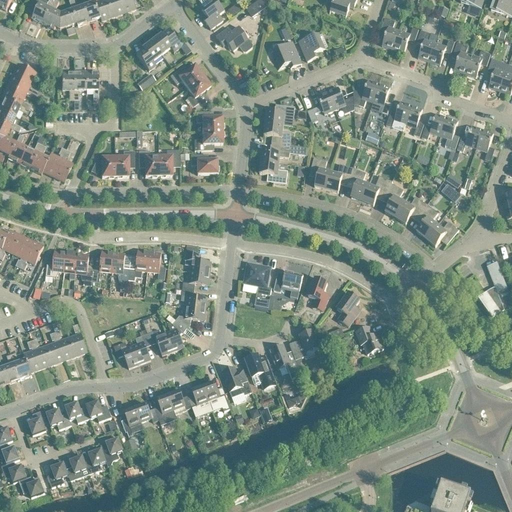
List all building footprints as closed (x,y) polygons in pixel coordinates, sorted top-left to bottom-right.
[(0,0),(0,10),(6,14),(12,0),(0,0)] [(43,27),(55,3),(50,1),(48,5),(42,2),(41,3),(35,0),(29,13),(35,16),(32,22),(43,27)] [(101,21),(93,0),(88,0),(91,7),(84,9),(89,25),(101,21)] [(113,20),(107,1),(100,3),(98,0),(93,0),(101,21),(102,24),(113,20)] [(125,16),(119,0),(110,0),(107,1),(113,20),(125,16)] [(132,0),(119,0),(125,16),(137,12),(132,0)] [(219,19),(225,15),(216,3),(213,5),(211,1),(208,0),(204,0),(203,0),(201,4),(202,7),(205,11),(202,13),(208,20),(204,23),(211,33),(223,24),(219,19)] [(354,12),(358,1),(356,0),(328,0),(327,3),(333,5),(330,14),(346,19),(349,10),(354,12)] [(480,20),(482,12),(481,12),(485,0),(462,0),(461,5),(472,9),(470,16),(480,20)] [(492,13),(511,20),(511,18),(511,1),(506,0),(495,0),(495,2),(494,1),(492,7),(493,8),(491,13),(492,13)] [(89,25),(84,9),(77,11),(74,2),(69,4),(73,13),(77,27),(78,29),(89,25)] [(253,19),(266,9),(261,2),(247,12),(253,19)] [(55,30),(61,17),(55,14),(59,5),(55,3),(43,27),(55,33),(56,30),(55,30)] [(233,18),(240,12),(236,7),(229,13),(233,18)] [(446,21),(449,13),(440,10),(437,18),(446,21)] [(77,27),(73,13),(61,17),(55,30),(56,30),(61,33),(66,31),(68,38),(76,35),(74,31),(71,32),(70,29),(77,27)] [(393,53),(399,34),(393,32),(395,25),(385,21),(381,33),(387,35),(382,49),(393,53)] [(287,30),(283,32),(287,42),(291,40),(287,30)] [(252,48),(239,31),(232,36),(229,31),(216,40),(222,47),(226,44),(234,56),(235,56),(232,52),(238,48),(244,55),(246,55),(252,51),(252,48)] [(410,37),(399,34),(393,53),(404,56),(409,43),(415,45),(419,33),(413,31),(410,37)] [(173,55),(180,50),(174,42),(168,33),(161,38),(160,37),(151,44),(161,58),(170,51),(173,55)] [(429,65),(436,46),(429,44),(431,37),(421,33),(417,46),(423,48),(418,61),(429,65)] [(504,42),(507,36),(500,34),(498,40),(504,42)] [(325,52),(318,36),(299,45),(307,65),(319,60),(317,56),(325,52)] [(174,42),(180,50),(183,48),(177,40),(174,42)] [(446,50),(436,46),(429,65),(440,69),(445,55),(451,57),(455,45),(449,43),(446,50)] [(152,65),(161,58),(151,44),(141,52),(142,52),(136,57),(148,74),(155,69),(152,65)] [(289,68),(291,72),(302,67),(293,45),(273,54),(281,71),(289,68)] [(465,77),(472,58),(466,56),(468,49),(457,46),(453,58),(459,60),(454,73),(465,77)] [(334,53),(336,58),(346,54),(344,49),(334,53)] [(487,70),(491,57),(481,54),(478,61),(472,58),(465,77),(476,81),(481,67),(487,70)] [(500,94),(508,69),(492,63),(487,75),(493,77),(489,91),(500,94)] [(17,67),(12,78),(39,91),(41,87),(35,84),(34,86),(31,84),(35,76),(17,67)] [(186,91),(202,79),(194,68),(185,75),(182,70),(170,79),(176,88),(181,84),(186,91)] [(511,70),(508,69),(500,94),(511,98),(511,94),(511,70)] [(74,103),(73,75),(61,75),(61,93),(69,93),(69,103),(74,103)] [(86,93),(86,75),(73,75),(74,103),(78,103),(78,93),(86,93)] [(98,75),(86,75),(86,93),(93,93),(93,103),(98,103),(98,75)] [(142,94),(156,83),(150,77),(137,87),(142,94)] [(39,91),(12,78),(7,89),(25,98),(29,90),(31,91),(31,93),(37,96),(39,91)] [(201,97),(210,90),(202,79),(186,91),(191,98),(187,102),(193,110),(205,101),(201,97)] [(373,106),(379,87),(368,83),(364,97),(353,93),(354,100),(354,107),(364,111),(366,104),(373,106)] [(386,104),(390,91),(379,87),(373,106),(379,108),(378,111),(383,112),(381,117),(387,119),(392,106),(386,104)] [(21,106),(25,98),(7,89),(2,101),(4,102),(29,113),(31,109),(25,106),(24,108),(21,106)] [(344,104),(338,90),(328,95),(335,113),(342,110),(345,117),(354,113),(354,107),(354,100),(344,104)] [(335,113),(328,95),(317,99),(321,108),(307,114),(312,125),(318,123),(315,117),(323,114),(325,118),(335,113)] [(4,102),(0,111),(0,112),(15,120),(18,113),(27,118),(29,113),(4,102)] [(403,135),(405,128),(412,109),(401,105),(396,119),(390,117),(386,129),(403,135)] [(267,114),(265,126),(283,128),(293,129),(294,123),(295,110),(280,108),(280,116),(267,114)] [(418,126),(423,113),(412,109),(405,128),(416,131),(414,138),(420,141),(424,128),(418,126)] [(12,126),(15,120),(0,112),(0,126),(9,131),(18,135),(20,131),(12,126)] [(222,134),(222,121),(211,121),(211,115),(196,115),(196,126),(202,126),(202,134),(222,134)] [(441,140),(447,121),(436,117),(432,131),(426,129),(421,141),(427,143),(430,136),(441,140)] [(453,138),(458,125),(447,121),(441,140),(447,142),(445,149),(455,152),(459,140),(453,138)] [(0,143),(4,142),(9,131),(0,126),(0,143)] [(283,135),(283,128),(265,126),(264,139),(277,140),(276,147),(291,149),(292,136),(283,135)] [(476,152),(483,133),(472,129),(467,143),(461,141),(457,153),(463,155),(466,148),(476,152)] [(489,150),(494,137),(483,133),(476,152),(487,155),(485,162),(491,164),(495,152),(489,150)] [(222,147),(222,134),(202,134),(202,143),(196,143),(196,154),(211,154),(211,148),(222,147)] [(377,148),(380,140),(369,135),(366,143),(377,148)] [(19,167),(26,152),(20,149),(24,140),(19,138),(15,147),(9,159),(8,162),(19,167)] [(74,156),(79,144),(72,141),(67,152),(74,156)] [(9,159),(15,147),(4,142),(0,143),(0,163),(2,165),(4,161),(1,159),(2,156),(9,159)] [(30,172),(41,148),(37,146),(33,155),(26,152),(19,167),(30,172)] [(289,161),(290,156),(291,149),(276,147),(275,154),(262,152),(261,165),(279,167),(280,160),(289,161)] [(48,162),(41,159),(46,150),(41,148),(30,172),(41,178),(42,175),(48,162)] [(53,180),(66,153),(61,151),(58,157),(60,158),(59,161),(50,157),(48,162),(42,175),(53,180)] [(70,155),(66,153),(53,180),(64,185),(72,167),(64,163),(65,161),(67,161),(70,155)] [(134,169),(134,154),(123,154),(123,161),(115,161),(115,181),(128,180),(128,169),(134,169)] [(158,180),(158,160),(149,160),(149,154),(138,154),(139,169),(145,169),(145,180),(158,180)] [(180,169),(179,154),(166,154),(166,160),(158,160),(158,180),(172,180),(171,169),(180,169)] [(205,158),(190,158),(191,169),(197,169),(197,178),(217,177),(216,163),(205,164),(205,158)] [(429,160),(424,158),(421,165),(427,167),(429,160)] [(115,181),(115,161),(97,161),(91,175),(96,177),(99,170),(101,170),(101,181),(115,181)] [(326,193),(331,175),(325,173),(327,164),(314,161),(310,175),(318,177),(314,189),(326,193)] [(278,173),(279,167),(261,165),(259,177),(272,178),(272,185),(286,187),(288,174),(278,173)] [(349,186),(353,171),(340,168),(337,177),(331,175),(326,193),(338,196),(342,183),(349,186)] [(362,205),(369,188),(363,185),(366,176),(353,171),(349,186),(356,188),(351,200),(362,205)] [(450,177),(446,183),(455,189),(459,183),(450,177)] [(385,200),(392,187),(392,184),(380,179),(375,190),(369,188),(362,205),(373,209),(378,197),(385,200)] [(404,194),(392,187),(385,200),(391,203),(385,215),(395,221),(405,205),(399,202),(404,194)] [(441,194),(455,205),(461,198),(448,187),(441,194)] [(419,220),(427,207),(415,200),(410,209),(405,205),(395,221),(406,227),(413,216),(419,220)] [(438,216),(427,207),(419,220),(425,224),(416,234),(426,242),(437,228),(432,224),(438,216)] [(443,232),(437,228),(426,242),(435,250),(444,240),(450,245),(459,233),(449,225),(443,232)] [(0,257),(10,237),(9,236),(0,232),(0,257)] [(13,257),(22,239),(11,234),(9,236),(10,237),(0,257),(0,261),(3,263),(5,257),(4,256),(5,253),(13,257)] [(20,271),(33,244),(22,239),(13,257),(22,261),(20,263),(19,263),(16,269),(20,271)] [(44,249),(33,244),(20,271),(25,273),(27,267),(26,266),(27,264),(35,267),(44,249)] [(64,275),(66,255),(55,254),(53,268),(47,267),(46,279),(56,280),(59,275),(64,275)] [(148,275),(150,255),(138,254),(136,273),(130,272),(129,284),(135,285),(135,283),(141,284),(142,274),(148,275)] [(76,277),(78,257),(66,255),(64,275),(70,276),(70,282),(75,283),(76,277)] [(112,276),(114,256),(102,255),(100,273),(94,273),(93,285),(99,285),(101,275),(112,276)] [(161,256),(150,255),(148,275),(159,276),(158,282),(165,283),(166,271),(160,270),(161,256)] [(125,257),(114,256),(112,276),(118,277),(120,286),(128,287),(129,284),(130,272),(124,271),(125,257)] [(198,258),(186,256),(185,268),(191,268),(190,275),(210,277),(212,266),(198,264),(198,258)] [(89,258),(78,257),(76,277),(81,277),(82,284),(93,285),(94,273),(88,272),(89,258)] [(507,291),(497,266),(487,269),(495,290),(493,291),(494,294),(497,293),(497,295),(507,291)] [(270,271),(248,267),(244,286),(258,289),(257,296),(270,299),(272,291),(267,290),(270,271)] [(209,289),(210,277),(190,275),(189,286),(183,285),(182,292),(194,293),(195,287),(209,289)] [(303,279),(294,276),(294,277),(285,275),(284,280),(277,279),(274,294),(281,295),(282,290),(293,292),(292,296),(299,298),(299,294),(300,294),(303,279)] [(323,300),(327,287),(315,282),(308,300),(316,302),(313,311),(324,315),(328,302),(323,300)] [(504,313),(497,295),(497,293),(494,294),(493,291),(490,292),(488,293),(478,300),(492,321),(502,314),(504,313)] [(194,299),(194,293),(182,292),(181,303),(187,303),(186,310),(206,313),(207,301),(194,299)] [(352,314),(360,304),(349,296),(337,312),(343,317),(338,323),(348,330),(357,318),(352,314)] [(268,311),(269,303),(256,300),(255,308),(268,311)] [(205,324),(206,313),(186,310),(185,319),(179,319),(176,323),(187,332),(190,327),(191,323),(205,324)] [(152,325),(150,319),(142,322),(144,328),(149,326),(152,325)] [(184,336),(187,332),(176,323),(173,327),(168,329),(170,335),(166,336),(173,355),(184,351),(179,338),(184,336)] [(78,338),(70,341),(76,360),(88,356),(81,337),(78,328),(73,329),(75,336),(77,335),(78,338)] [(368,358),(384,352),(378,337),(372,339),(369,330),(356,335),(361,348),(364,347),(368,358)] [(344,337),(341,331),(329,336),(331,342),(344,337)] [(173,355),(166,336),(161,338),(159,333),(147,337),(152,348),(157,346),(162,359),(173,355)] [(289,347),(295,361),(296,363),(302,361),(307,359),(308,361),(315,358),(313,354),(319,352),(312,333),(299,338),(302,345),(298,346),(297,344),(289,347)] [(76,360),(70,341),(61,344),(60,341),(62,341),(60,334),(55,336),(65,364),(76,360)] [(65,364),(55,336),(50,337),(53,344),(54,343),(55,346),(47,349),(54,368),(65,364)] [(146,350),(152,348),(147,337),(135,341),(137,347),(133,349),(140,368),(151,363),(146,350)] [(54,368),(47,349),(38,352),(37,349),(39,349),(37,342),(32,344),(42,372),(54,368)] [(42,372),(32,344),(27,345),(30,352),(32,351),(33,354),(24,357),(26,363),(31,376),(42,372)] [(140,368),(133,349),(128,351),(125,345),(114,350),(118,361),(124,359),(129,372),(140,368)] [(301,379),(296,363),(295,361),(289,363),(284,348),(270,353),(277,372),(287,369),(292,382),(301,379)] [(26,363),(19,365),(16,356),(11,358),(21,383),(32,379),(31,376),(26,363)] [(21,383),(11,358),(7,359),(10,368),(3,371),(9,387),(21,383)] [(264,392),(276,388),(268,368),(262,370),(258,358),(245,363),(248,370),(247,370),(249,375),(250,375),(255,387),(256,388),(262,386),(264,392)] [(302,361),(296,363),(301,379),(304,377),(300,367),(302,361)] [(0,390),(9,387),(3,371),(0,371),(0,390)] [(223,376),(235,408),(246,404),(244,399),(252,396),(243,373),(237,375),(235,371),(223,376)] [(231,412),(222,390),(217,392),(214,385),(203,389),(209,404),(213,415),(223,411),(225,415),(231,412)] [(213,415),(209,404),(203,389),(192,394),(195,401),(189,403),(192,411),(196,421),(213,415)] [(189,403),(188,399),(182,401),(179,394),(168,398),(176,417),(192,411),(189,403)] [(300,405),(298,399),(291,402),(289,397),(284,399),(288,410),(300,405)] [(176,417),(168,398),(157,403),(160,409),(154,411),(159,423),(161,428),(177,422),(175,417),(176,417)] [(99,404),(86,409),(86,410),(91,422),(97,420),(99,426),(112,421),(107,409),(101,411),(99,404)] [(91,422),(86,410),(81,412),(78,405),(65,410),(65,411),(67,417),(70,423),(76,421),(78,427),(91,422)] [(159,423),(154,411),(149,414),(146,407),(135,411),(141,426),(152,421),(153,426),(159,423)] [(143,431),(141,426),(135,411),(124,415),(127,422),(121,424),(126,436),(127,435),(129,440),(133,438),(132,434),(142,430),(142,431),(143,431)] [(72,429),(70,423),(67,417),(62,419),(59,412),(46,417),(49,426),(51,430),(57,428),(59,433),(72,429)] [(49,426),(46,417),(45,413),(33,418),(35,423),(28,426),(33,439),(46,434),(44,428),(49,426)] [(263,419),(264,423),(265,425),(272,423),(269,417),(263,419)] [(244,425),(242,421),(241,422),(240,418),(235,420),(238,428),(244,425)] [(108,426),(111,435),(117,433),(114,424),(108,426)] [(0,448),(7,446),(13,444),(8,431),(2,433),(0,428),(0,448)] [(119,441),(106,446),(106,447),(101,449),(102,452),(106,465),(108,470),(110,470),(111,469),(113,465),(119,462),(117,457),(124,454),(119,441)] [(138,451),(134,442),(123,446),(127,455),(138,451)] [(9,452),(7,446),(0,448),(0,462),(5,461),(7,468),(13,465),(20,463),(15,450),(9,452)] [(106,465),(102,452),(89,457),(91,464),(85,466),(90,478),(102,473),(100,468),(106,465)] [(85,466),(83,459),(70,464),(72,470),(67,472),(69,479),(71,485),(74,483),(90,478),(85,466)] [(13,465),(7,468),(1,470),(6,482),(11,480),(14,486),(19,484),(27,482),(22,468),(16,471),(13,465)] [(69,479),(67,472),(64,466),(51,471),(53,477),(48,479),(52,492),(65,487),(63,481),(69,479)] [(136,480),(133,474),(132,471),(125,474),(128,483),(136,480)] [(31,480),(27,482),(19,484),(24,497),(29,495),(32,501),(45,496),(40,483),(33,486),(31,480)] [(467,511),(471,500),(442,490),(433,511),(467,511)] [(246,501),(244,498),(233,502),(235,506),(235,507),(246,502),(246,501)] [(11,509),(8,501),(1,504),(4,511),(11,509)]
